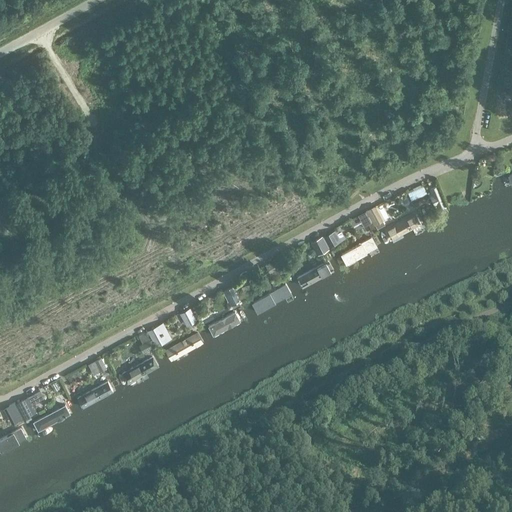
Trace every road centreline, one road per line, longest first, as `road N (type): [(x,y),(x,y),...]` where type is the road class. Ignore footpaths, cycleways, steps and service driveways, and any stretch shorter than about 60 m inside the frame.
road 1 (unclassified): [(0,401),(473,151)]
road 2 (unclassified): [(473,151),(500,0)]
